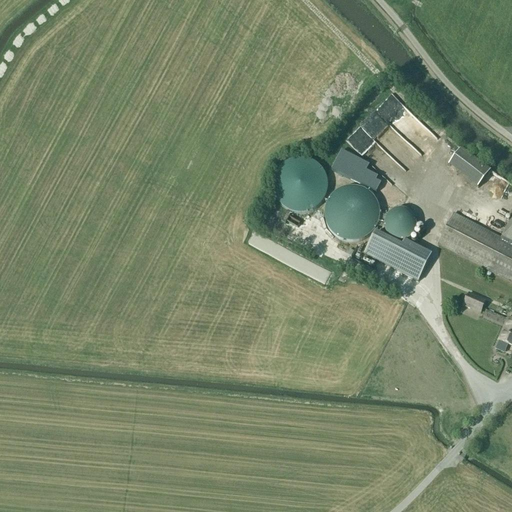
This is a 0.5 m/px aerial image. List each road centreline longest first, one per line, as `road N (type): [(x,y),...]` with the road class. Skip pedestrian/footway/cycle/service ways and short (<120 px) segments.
road 1 (unclassified): [(511,138),(443,81),(376,0)]
road 2 (unclassified): [(491,412),(394,511)]
